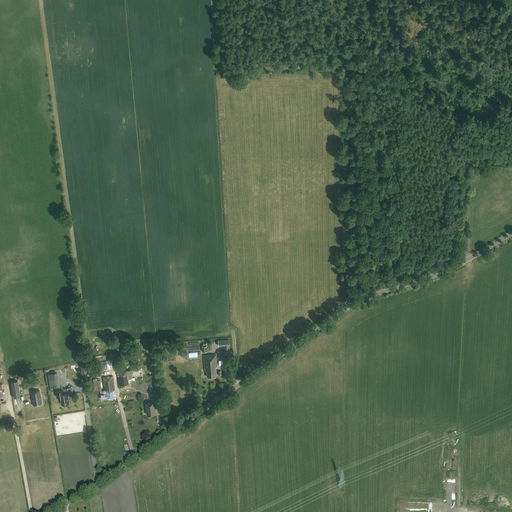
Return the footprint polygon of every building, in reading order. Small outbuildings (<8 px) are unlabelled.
[(230,354),(229,339),(218,340),(218,346),(224,346),(224,354),(230,354)] [(204,367),(217,366),(216,354),(203,356),(204,367)] [(216,376),(215,367),(217,367),(217,366),(204,367),(204,371),(207,371),(207,377),(216,376)] [(126,370),(126,367),(116,369),(119,389),(135,386),(134,377),(133,378),(132,369),(126,370)] [(57,372),(48,374),(50,387),(59,386),(57,372)] [(113,392),(113,390),(114,390),(112,377),(103,378),(104,391),(100,391),(101,398),(114,396),(113,394),(115,394),(115,392),(113,392)] [(17,381),(11,382),(14,398),(20,397),(17,381)] [(67,404),(65,389),(62,390),(63,393),(58,394),(60,405),(67,404)] [(33,406),(41,404),(39,391),(30,392),(33,406)] [(147,416),(155,415),(154,408),(155,408),(155,407),(159,406),(158,398),(152,399),(153,403),(146,404),(147,416)]
